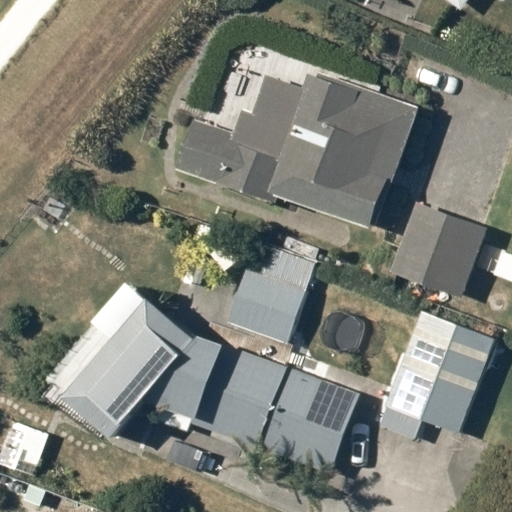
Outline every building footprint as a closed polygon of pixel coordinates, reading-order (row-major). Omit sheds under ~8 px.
[(448,0),(465,12),(474,0),(503,0),(508,4),(511,0),(448,0)] [(465,303),(494,223),(417,195),(409,219),(392,213),(429,111),(231,40),(225,59),(184,172),(283,208),(286,200),(405,243),(393,277),(465,303)] [(324,259),(262,237),(231,324),(293,346),(324,259)] [(190,333),(138,289),(56,385),(125,443),(154,409),(335,477),(364,399),(190,333)] [(417,443),(424,423),(464,437),(500,336),(460,322),(430,311),(386,432),(417,443)] [(56,432),(20,415),(0,458),(0,460),(36,476),(56,432)]
